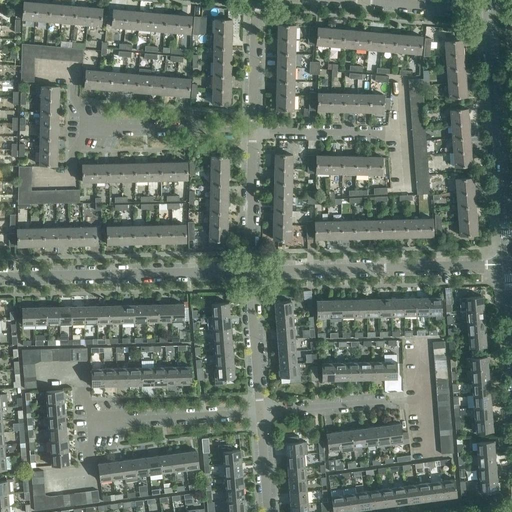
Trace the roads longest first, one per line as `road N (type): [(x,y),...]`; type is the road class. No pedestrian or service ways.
road 1 (residential): [(249,271),(509,264)]
road 2 (tertiary): [(509,264),(491,7)]
road 3 (residential): [(0,278),(249,271)]
road 4 (residential): [(252,130),(86,126)]
road 5 (residential): [(259,411),(423,396)]
road 6 (residential): [(98,421),(259,411)]
road 7 (residential): [(252,130),(400,133)]
road 8 (residential): [(249,271),(252,130)]
road 9 (residential): [(259,411),(249,271)]
road 10 (residential): [(252,130),(255,0)]
